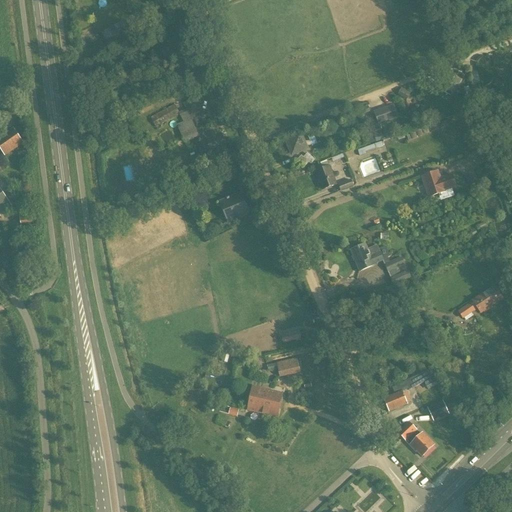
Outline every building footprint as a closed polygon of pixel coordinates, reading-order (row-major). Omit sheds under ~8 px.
[(125,20),(103,31),(109,43),(131,31),(125,20)] [(85,43),(90,51),(105,44),(100,34),(103,33),(99,24),(84,32),(89,41),(85,43)] [(450,76),(444,88),(443,90),(444,92),(449,95),(451,94),(456,85),(458,86),(463,76),(454,72),(452,77),(450,76)] [(492,103),(488,91),(477,94),(481,107),(492,103)] [(471,109),(470,100),(461,102),(462,111),(471,109)] [(156,128),(180,115),(175,105),(150,118),(156,128)] [(382,128),(381,125),(398,119),(394,106),(374,113),(376,119),(371,121),(374,131),(382,128)] [(191,119),(176,126),(184,143),(198,137),(191,119)] [(226,147),(221,134),(220,134),(217,127),(203,133),(206,140),(211,153),(226,147)] [(0,137),(0,149),(5,157),(23,144),(13,129),(0,137)] [(294,155),(307,149),(300,134),(285,140),(288,147),(290,146),(294,155)] [(492,158),(497,156),(495,148),(490,150),(488,145),(477,148),(482,162),(492,158)] [(219,183),(235,176),(230,165),(214,172),(219,183)] [(322,190),(336,185),(329,167),(315,172),(322,190)] [(444,191),(457,187),(452,173),(439,177),(437,172),(422,177),(425,188),(427,187),(431,197),(445,193),(444,191)] [(340,192),(354,187),(350,180),(338,185),(340,192)] [(227,222),(249,213),(246,207),(245,207),(239,194),(219,203),(227,222)] [(0,214),(12,206),(4,195),(0,197),(0,214)] [(36,213),(19,215),(21,231),(38,229),(36,213)] [(382,261),(383,261),(382,259),(387,257),(387,258),(390,257),(386,247),(378,250),(377,246),(368,250),(365,244),(350,251),(359,272),(374,265),(374,264),(382,261)] [(387,257),(382,259),(383,261),(382,261),(388,272),(387,272),(390,279),(399,275),(396,269),(404,265),(402,258),(389,263),(387,258),(387,257)] [(480,313),(502,299),(494,287),(472,302),(458,312),(463,319),(477,309),(480,313)] [(301,339),(299,330),(281,335),(283,344),(301,339)] [(279,378),(300,374),(297,359),(276,363),(266,366),(268,371),(278,370),(279,378)] [(413,378),(417,386),(433,377),(429,369),(413,378)] [(277,417),(283,394),(253,387),(247,410),(277,417)] [(388,413),(407,405),(402,392),(383,400),(388,413)] [(448,414),(445,407),(430,414),(434,421),(448,414)] [(237,418),(239,410),(230,408),(228,415),(237,418)] [(422,457),(434,445),(422,433),(420,435),(408,422),(397,433),(415,452),(417,451),(422,457)]
